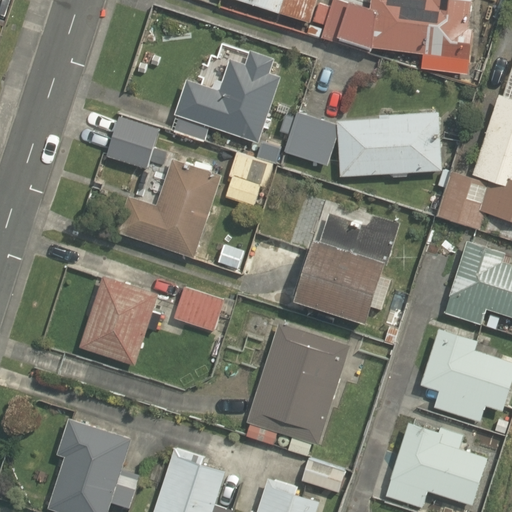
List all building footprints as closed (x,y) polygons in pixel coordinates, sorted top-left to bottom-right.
[(237,0),(312,23),(318,0),(237,0)] [(374,50),(471,60),(474,29),(472,28),(474,0),(373,0),(373,10),(337,0),(336,0),(324,39),(374,50)] [(326,25),(331,7),(320,3),(315,22),(326,25)] [(321,37),(322,28),(311,25),(308,34),(321,37)] [(273,73),(278,58),(253,50),(248,64),(232,58),(224,82),(218,80),(216,88),(188,79),(176,115),(181,116),(176,132),(206,142),(211,126),(244,137),(239,152),(254,158),(260,142),(262,142),(283,76),(273,73)] [(438,218),(511,240),(511,97),(500,94),(474,178),(452,171),(438,218)] [(339,136),(343,178),(444,171),(440,112),(339,119),(299,114),(286,153),(330,167),(339,136)] [(277,152),(284,132),(271,128),(265,148),(277,152)] [(229,198),(256,206),(262,187),(267,189),(275,165),(240,154),(233,177),(235,178),(229,198)] [(119,233),(196,257),(223,174),(174,158),(159,205),(130,196),(119,233)] [(432,212),(414,207),(409,228),(426,232),(432,212)] [(371,225),(331,213),(322,239),(317,238),(298,300),(369,322),(374,306),(383,309),(392,280),(383,277),(387,264),(389,265),(403,222),(374,214),(371,225)] [(468,239),(447,313),(484,323),(488,309),(511,316),(511,263),(504,261),(507,250),(468,239)] [(241,270),(244,258),(231,253),(227,264),(241,270)] [(83,347),(137,365),(149,330),(158,333),(164,314),(156,311),(161,296),(106,278),(83,347)] [(176,318),(216,331),(225,301),(186,288),(176,318)] [(250,422),(320,445),(352,345),(283,323),(250,422)] [(399,325),(391,323),(385,342),(393,345),(399,325)] [(436,408),(480,422),(485,406),(503,412),(511,382),(511,363),(477,352),(480,341),(441,329),(424,385),(441,391),(436,408)] [(509,419),(499,415),(493,431),(502,435),(509,419)] [(50,508),(61,511),(109,511),(113,501),(132,508),(143,476),(121,469),(131,438),(73,418),(60,454),(68,457),(50,508)] [(440,431),(410,422),(393,478),(388,496),(424,507),(429,491),(474,505),(489,457),(461,448),(465,434),(442,427),(440,431)] [(309,455),(311,444),(293,439),(290,449),(309,455)] [(157,511),(235,511),(236,509),(217,503),(230,466),(178,449),(157,511)] [(304,479),(340,492),(347,473),(311,460),(304,479)] [(261,511),(319,511),(325,494),(272,478),(261,511)]
